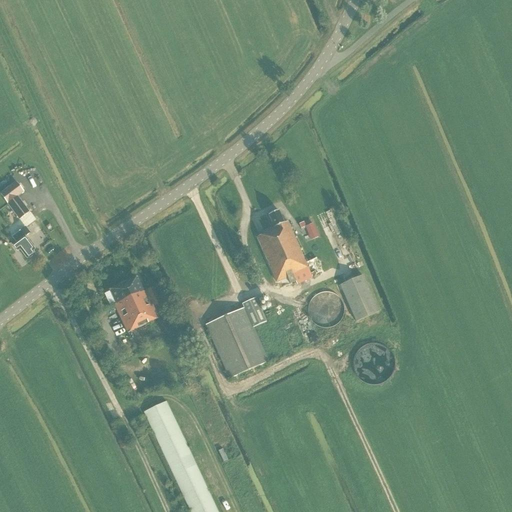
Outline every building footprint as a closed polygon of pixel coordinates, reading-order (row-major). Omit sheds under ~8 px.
[(17,195),(6,204),(19,220),(30,212),(17,195)] [(284,223),(283,223),(278,211),(268,215),(273,228),(264,232),(265,233),(257,237),(276,281),(277,281),(280,288),(296,282),(297,285),(313,278),(312,275),(332,266),(327,254),(316,258),(306,263),(287,222),(284,223)] [(34,249),(24,237),(32,230),(28,224),(12,237),(16,243),(12,245),(17,251),(19,249),(26,258),(27,257),(30,258),(33,256),(33,253),(34,253),(32,251),(34,249)] [(378,312),(362,275),(339,285),(355,322),(378,312)] [(141,288),(136,277),(109,291),(116,305),(144,291),(142,287),(141,288)] [(164,310),(153,287),(144,291),(116,305),(114,306),(127,333),(157,317),(156,314),(164,310)] [(308,308),(308,310),(308,311),(308,313),(308,315),(309,317),(310,318),(311,320),(312,321),(313,322),(314,324),(315,324),(316,325),(318,326),(320,327),(322,328),(324,328),(326,328),(328,328),(330,328),(331,327),(333,327),(334,326),(336,325),(337,324),(339,322),(340,321),(341,319),(342,318),(342,317),(343,316),(343,315),(343,313),(344,311),(344,309),(344,307),(343,306),(343,304),(342,303),(341,301),(341,300),(340,298),(338,297),(337,296),(335,295),(334,294),(332,293),(330,292),(329,292),(328,292),(326,292),(324,292),(322,292),(321,293),(319,293),(318,294),(316,295),(315,296),(313,297),(312,298),(311,300),(310,301),(309,303),(309,304),(308,306),(308,307),(308,308)] [(242,304),(244,308),(205,325),(229,378),(268,361),(253,327),(266,322),(255,298),(242,304)] [(96,311),(104,308),(100,299),(92,302),(96,311)] [(188,354),(183,341),(175,345),(181,357),(188,354)] [(217,511),(165,402),(144,412),(191,511),(217,511)]
